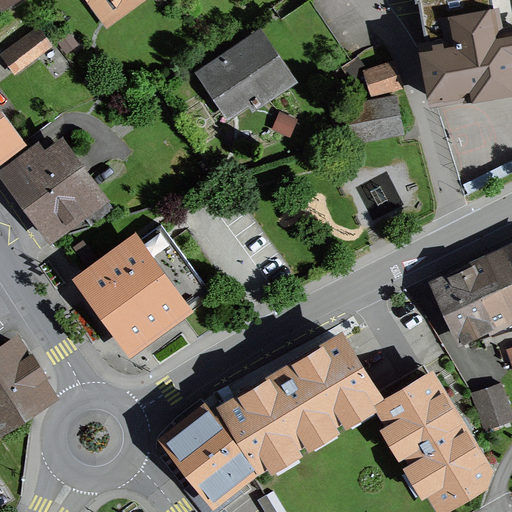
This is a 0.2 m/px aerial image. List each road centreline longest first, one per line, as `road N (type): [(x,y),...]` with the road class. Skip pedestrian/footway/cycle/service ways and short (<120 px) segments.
road 1 (tertiary): [(455,231),(284,319),(129,412)]
road 2 (residential): [(368,0),(411,71),(455,231)]
road 3 (tertiary): [(0,255),(79,392)]
